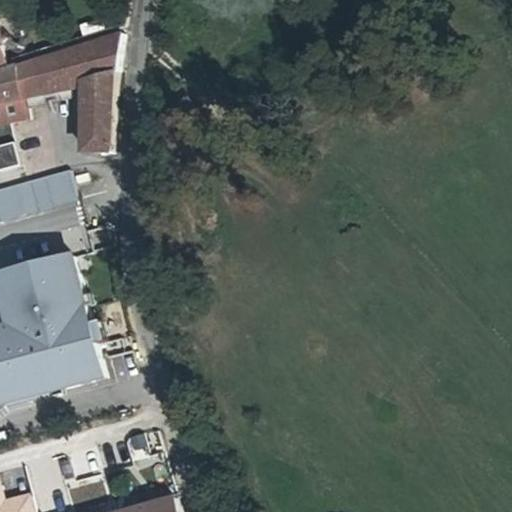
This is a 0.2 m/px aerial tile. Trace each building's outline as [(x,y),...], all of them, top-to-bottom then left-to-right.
[(97,163),(115,164),(122,93),(130,28),(0,67),(0,122),(34,116),(33,106),(48,103),(46,94),(88,85),(97,163)] [(0,172),(17,172),(18,144),(1,144),(0,145),(0,172)] [(36,185),(44,215),(83,204),(75,174),(36,185)] [(0,194),(0,209),(4,226),(44,215),(36,185),(0,194)] [(0,328),(0,403),(100,376),(68,259),(0,278),(0,303),(6,327),(0,328)] [(133,353),(116,355),(119,378),(136,375),(133,353)] [(0,496),(0,511),(30,511),(25,494),(1,501),(0,496)]
